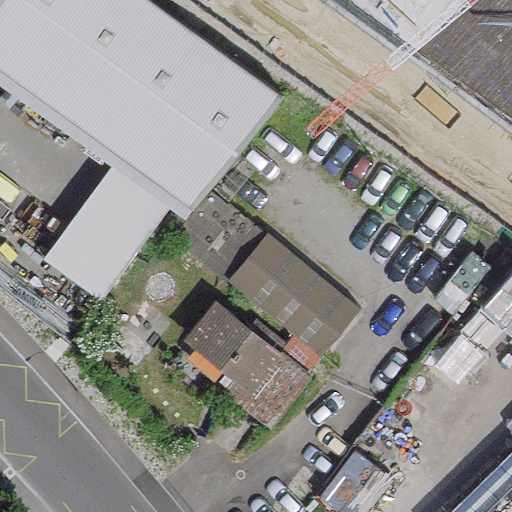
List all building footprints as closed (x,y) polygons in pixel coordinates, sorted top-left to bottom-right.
[(153,0),(0,0),(0,82),(113,166),(174,211),(187,221),(284,97),(153,0)] [(511,0),(370,0),(511,101),(511,0)] [(174,211),(113,166),(46,261),(105,301),(174,211)] [(233,277),(267,233),(215,191),(176,240),(228,282),(233,277)] [(324,348),(358,304),(267,233),(233,277),(324,348)] [(511,284),(498,300),(511,312),(511,349),(494,369),(511,386),(511,284)] [(312,377),(221,305),(192,342),(240,381),(231,392),(274,426),(312,377)]
